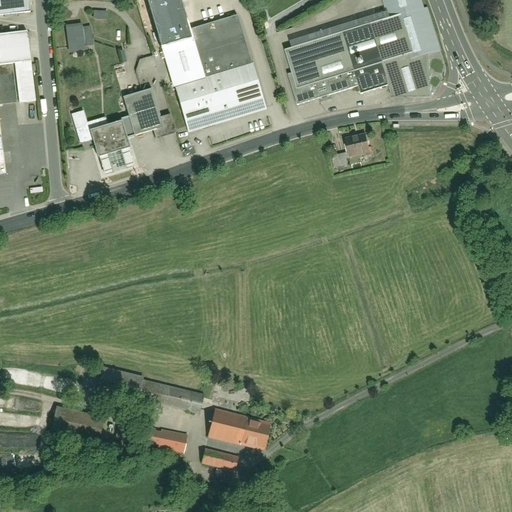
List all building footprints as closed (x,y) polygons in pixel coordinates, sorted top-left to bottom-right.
[(33,59),(28,60),(26,34),(0,36),(0,15),(28,13),(26,0),(0,0),(0,174),(3,175),(0,148),(0,65),(15,64),(20,127),(38,126),(33,59)] [(284,78),(295,111),(356,91),(359,97),(385,88),(385,100),(428,97),(428,56),(440,53),(421,0),(377,0),(380,10),(281,42),(290,75),(284,78)] [(236,18),(213,25),(206,2),(186,8),(193,32),(183,34),(186,44),(163,51),(188,134),(263,112),(241,36),(236,18)] [(89,12),(89,24),(107,23),(107,12),(89,12)] [(65,30),(66,46),(91,45),(90,29),(65,30)] [(102,129),(85,134),(92,160),(96,159),(125,151),(118,126),(128,123),(132,138),(151,133),(153,142),(174,136),(170,117),(158,120),(151,92),(122,99),(117,75),(124,73),(118,48),(96,53),(101,84),(102,129)] [(343,140),(346,162),(372,158),(368,136),(343,140)] [(96,159),(102,180),(131,172),(125,151),(96,159)] [(329,160),(332,175),(343,172),(340,158),(329,160)] [(104,372),(99,395),(195,417),(201,395),(104,372)] [(213,410),(206,437),(258,451),(265,424),(213,410)] [(55,411),(51,428),(95,441),(100,425),(55,411)] [(152,431),(147,449),(183,457),(187,438),(152,431)] [(113,446),(98,446),(97,461),(112,461),(113,446)] [(205,449),(200,465),(233,475),(238,459),(205,449)]
